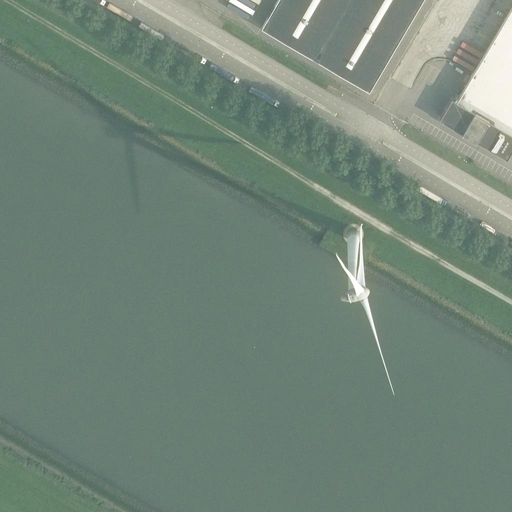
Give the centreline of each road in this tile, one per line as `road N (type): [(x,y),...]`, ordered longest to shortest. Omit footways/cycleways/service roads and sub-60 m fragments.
road 1 (unclassified): [(120,0),(511,229)]
road 2 (unclassified): [(511,207),(159,0)]
road 3 (unknown): [(371,124),(446,0)]
